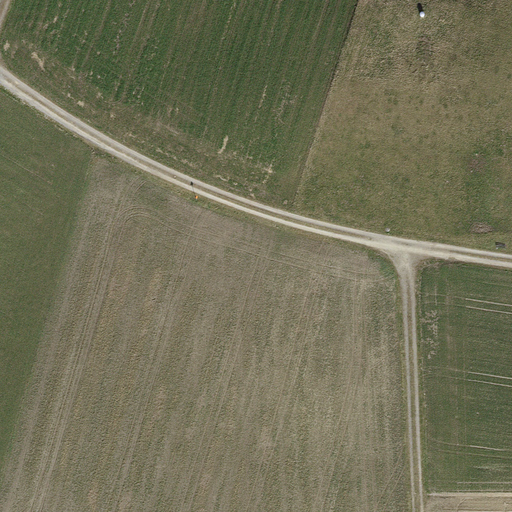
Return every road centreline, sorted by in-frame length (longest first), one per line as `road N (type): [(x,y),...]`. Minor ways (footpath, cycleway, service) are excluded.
road 1 (track): [(0,73),(102,142),(211,193),(350,234),(511,260)]
road 2 (track): [(405,244),(420,511)]
